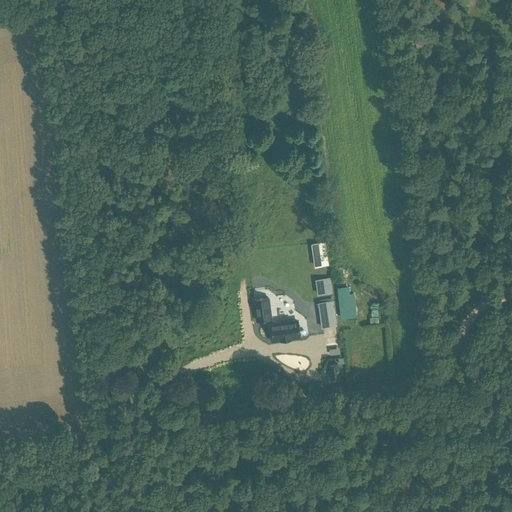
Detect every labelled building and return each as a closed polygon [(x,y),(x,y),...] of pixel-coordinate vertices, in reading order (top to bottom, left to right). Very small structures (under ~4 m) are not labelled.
[(327,242),(313,244),(316,268),(330,266),(327,242)] [(271,319),(268,298),(254,299),(257,321),(271,319)] [(336,300),(321,302),(323,315),(337,313),(336,300)] [(299,338),(296,320),(271,324),(271,326),(270,326),(271,339),(273,338),(273,341),(281,340),(291,339),(299,338)] [(329,351),(336,351),(337,336),(329,335),(329,351)] [(338,364),(330,365),(332,377),(333,377),(334,379),(338,378),(338,376),(340,376),(338,364)]
